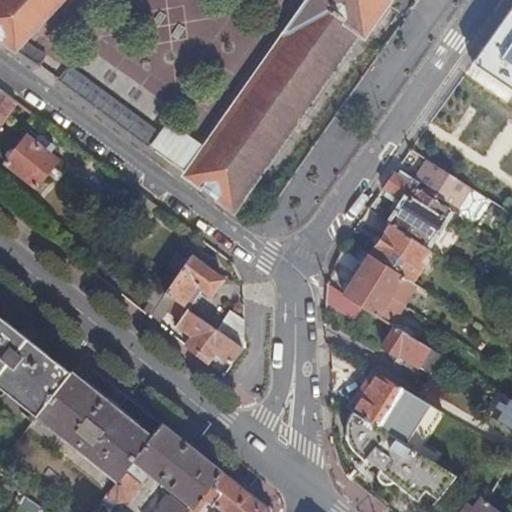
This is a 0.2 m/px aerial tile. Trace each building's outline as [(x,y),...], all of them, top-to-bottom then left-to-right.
[(0,0),(0,37),(15,48),(23,39),(60,0),(299,0),(298,2),(300,12),(206,145),(193,163),(189,170),(185,174),(233,210),(358,33),(363,36),(367,30),(375,29),(391,6),(390,0),(0,0)] [(225,18),(200,0),(146,0),(187,30),(186,31),(205,45),(225,18)] [(92,57),(170,105),(187,80),(108,31),(92,57)] [(44,54),(23,39),(15,48),(37,64),(44,54)] [(511,39),(501,57),(511,64),(511,39)] [(58,79),(60,81),(82,97),(143,142),(147,146),(158,130),(69,64),(58,79)] [(0,89),(0,120),(15,100),(0,89)] [(171,120),(154,145),(189,170),(193,163),(206,145),(171,120)] [(53,148),(48,144),(44,150),(35,142),(25,135),(3,163),(35,188),(56,160),(49,154),(53,148)] [(40,135),(35,142),(44,150),(48,144),(49,143),(40,135)] [(471,185),(428,157),(412,182),(449,207),(454,210),(471,185)] [(449,207),(412,182),(394,171),(383,185),(406,201),(393,222),(425,243),(449,207)] [(137,193),(120,181),(107,198),(124,210),(137,193)] [(140,193),(125,216),(141,226),(155,204),(140,193)] [(418,261),(429,246),(425,243),(393,222),(372,253),(412,279),(422,264),(418,261)] [(337,259),(354,270),(361,259),(343,245),(337,259)] [(169,264),(179,271),(187,258),(178,251),(169,264)] [(404,302),(417,282),(412,279),(372,253),(370,252),(358,272),(404,302)] [(164,292),(181,305),(196,284),(212,295),(223,278),(190,254),(187,258),(179,271),(164,292)] [(391,321),(404,302),(358,272),(346,291),(346,292),(365,304),(391,321)] [(346,292),(346,291),(328,279),(326,302),(333,303),(356,317),(365,304),(346,292)] [(145,308),(150,312),(164,293),(157,287),(148,299),(150,300),(145,308)] [(174,309),(183,314),(187,309),(181,305),(164,293),(150,312),(164,321),(174,309)] [(190,337),(184,344),(196,354),(214,328),(207,323),(187,309),(183,314),(175,326),(190,337)] [(222,319),(216,329),(242,347),(242,339),(243,318),(229,309),(222,319)] [(207,323),(214,328),(216,329),(222,319),(213,314),(207,323)] [(0,386),(34,414),(69,371),(0,317),(0,386)] [(400,353),(430,371),(431,371),(442,353),(396,324),(382,344),(399,355),(400,353)] [(196,354),(207,362),(214,353),(230,364),(242,347),(216,329),(214,328),(196,354)] [(442,353),(431,371),(439,376),(450,359),(442,353)] [(69,371),(34,414),(117,480),(152,437),(69,371)] [(412,392),(378,371),(355,408),(353,410),(388,431),(412,392)] [(430,482),(426,479),(438,462),(388,431),(353,410),(352,414),(350,419),(349,428),(350,438),(352,443),(354,447),(358,452),(362,455),(366,458),(375,446),(389,456),(379,470),(379,476),(380,479),(384,481),(387,482),(390,481),(392,480),(417,498),(430,482)] [(117,480),(103,499),(107,502),(111,498),(116,501),(128,499),(149,471),(193,506),(221,471),(196,451),(162,424),(152,437),(117,480)] [(494,490),(507,467),(493,459),(480,481),(494,490)] [(430,482),(443,466),(438,462),(426,479),(430,482)] [(188,511),(197,511),(207,499),(224,511),(270,511),(269,509),(246,490),(226,474),(221,471),(193,506),(190,510),(188,511)] [(188,511),(190,510),(171,495),(157,511),(188,511)] [(498,511),(481,498),(473,508),(467,503),(459,511),(498,511)]
